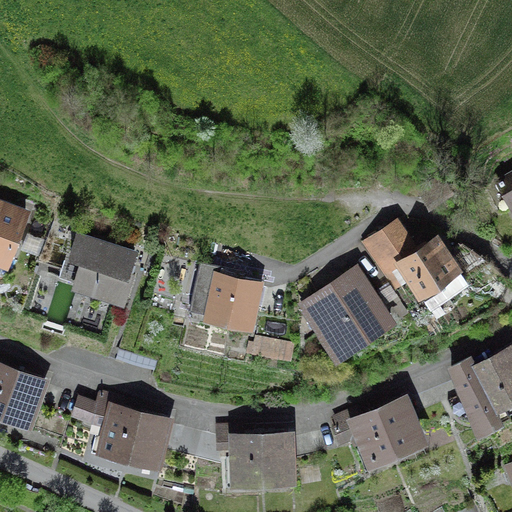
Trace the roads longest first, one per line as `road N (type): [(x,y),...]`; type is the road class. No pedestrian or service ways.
road 1 (residential): [(0,343),(170,400),(290,413),(511,335)]
road 2 (residential): [(43,194),(292,272),(404,213),(472,240),(511,271)]
road 3 (residential): [(0,456),(120,511)]
